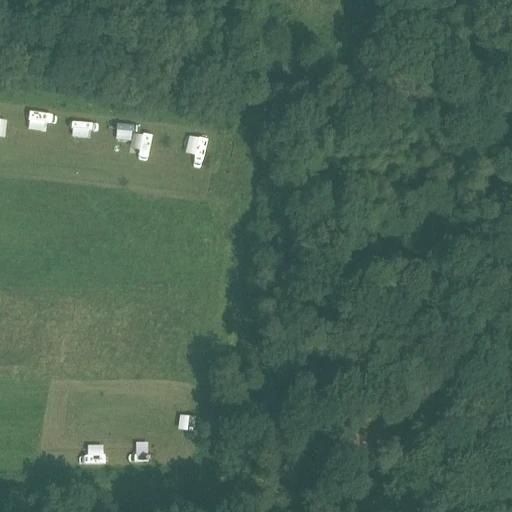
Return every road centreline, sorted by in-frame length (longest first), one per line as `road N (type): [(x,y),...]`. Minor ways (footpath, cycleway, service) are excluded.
road 1 (unknown): [(0,500),(218,490),(275,69)]
road 2 (unclassified): [(511,100),(0,32)]
